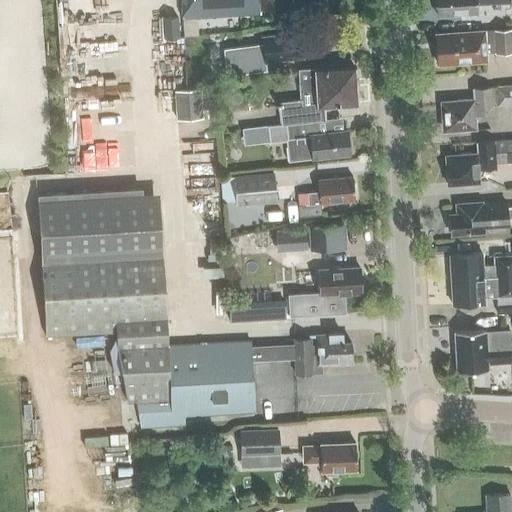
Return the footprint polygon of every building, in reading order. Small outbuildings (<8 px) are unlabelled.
[(286,7),(285,0),(179,0),(181,18),(239,15),(258,14),(258,9),(286,7)] [(509,0),(435,0),(436,16),(461,15),(463,17),(469,17),(472,15),(476,15),(476,5),(510,3),(509,0)] [(179,37),(178,17),(163,18),(164,38),(179,37)] [(511,29),(483,31),(435,34),(437,65),(485,62),(485,53),(494,52),(494,55),(511,53),(511,29)] [(264,72),(263,62),(298,57),(295,32),(260,37),(262,48),(223,52),(226,76),(264,72)] [(324,106),(333,106),(355,104),(352,66),(312,69),(313,70),(296,71),(299,100),(277,102),(279,125),(305,122),(316,121),(325,120),(324,106)] [(441,104),(442,115),(439,116),(440,125),(443,125),(443,129),(461,128),(461,130),(475,129),(474,116),(491,115),(491,105),(511,103),(511,85),(471,88),(472,99),(456,100),(456,103),(441,104)] [(317,134),(316,121),(305,122),(279,125),(277,126),(266,127),(268,144),(285,142),(287,163),(312,159),(349,155),(346,130),(317,134)] [(511,162),(511,138),(493,140),(495,164),(511,162)] [(446,184),(464,183),(464,185),(478,184),(477,169),(495,167),(493,141),(474,142),(475,152),(458,154),(459,156),(446,157),(446,166),(445,166),(446,184)] [(276,201),(273,172),(220,177),(222,202),(235,201),(236,205),(276,201)] [(318,192),(295,194),(296,206),(297,206),(298,217),(321,215),(320,204),(353,201),(351,177),(317,180),(318,192)] [(185,425),(184,417),(254,412),(251,361),(294,359),(294,344),(251,346),(250,340),(167,344),(158,193),(37,200),(45,336),(115,333),(116,346),(127,402),(135,402),(140,428),(185,425)] [(480,204),(480,203),(456,205),(457,215),(448,216),(450,234),(482,231),(481,220),(511,217),(511,206),(504,207),(504,202),(480,204)] [(344,249),(343,225),(307,227),(309,251),(344,249)] [(306,250),(305,230),(275,231),(276,251),(306,250)] [(483,303),(483,298),(511,296),(511,255),(491,257),(492,264),(481,265),(480,253),(448,255),(451,305),(483,303)] [(359,268),(317,270),(319,297),(343,296),(343,294),(360,293),(359,268)] [(501,314),(511,313),(511,299),(500,301),(501,314)] [(245,315),(244,301),(230,302),(231,316),(245,315)] [(456,373),(487,371),(486,364),(511,362),(511,349),(511,350),(510,331),(484,332),(484,330),(453,332),(456,373)] [(320,363),(351,363),(351,343),(341,344),(341,334),(328,334),(328,335),(316,335),(316,336),(309,336),(309,338),(294,339),(294,344),(294,359),(294,375),(320,375),(320,363)] [(124,411),(93,413),(93,424),(80,425),(80,414),(56,416),(58,447),(126,443),(124,411)] [(279,467),(278,429),(239,430),(241,468),(279,467)] [(336,476),(338,471),(355,470),(354,444),(318,445),(318,447),(302,447),(303,462),(319,461),(319,471),(324,471),(327,476),(336,476)] [(130,472),(130,446),(102,446),(101,472),(130,472)] [(509,511),(508,494),(485,495),(485,511),(509,511)]
